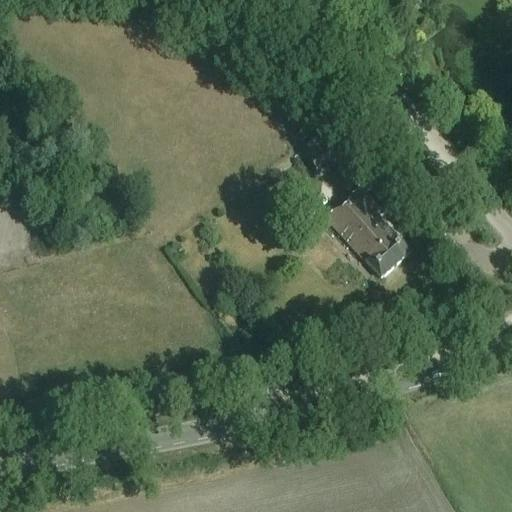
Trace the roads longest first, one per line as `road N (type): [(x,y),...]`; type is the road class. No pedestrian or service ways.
road 1 (tertiary): [(0,472),(346,398),(511,345)]
road 2 (unclassified): [(511,229),(295,0)]
